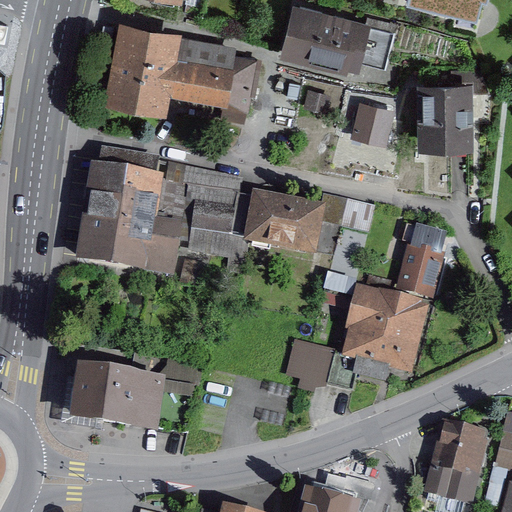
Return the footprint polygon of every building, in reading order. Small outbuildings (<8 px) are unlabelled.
[(364,25),(296,8),(283,59),(351,76),(364,25)] [(171,122),(174,102),(186,39),(122,27),(107,110),(171,122)] [(235,60),(238,48),(186,39),(174,102),(248,115),(257,64),(235,60)] [(480,87),(424,87),(424,150),(479,151),(480,87)] [(397,112),(359,104),(351,139),(389,147),(397,112)] [(169,171),(167,184),(158,249),(183,253),(239,261),(248,200),(239,199),(242,182),(169,171)] [(167,184),(94,174),(81,268),(178,282),(183,253),(158,249),(167,184)] [(318,262),(325,226),(328,212),(318,210),(258,199),(249,249),(318,262)] [(398,214),(320,200),(318,210),(328,212),(325,226),(394,238),(398,214)] [(444,259),(409,251),(398,300),(433,307),(444,259)] [(210,268),(184,264),(181,288),(207,292),(210,268)] [(318,308),(353,316),(359,284),(324,277),(318,308)] [(398,300),(362,292),(346,361),(417,377),(433,307),(398,300)] [(288,375),(303,378),(301,386),(326,392),(337,349),(297,339),(288,375)] [(173,382),(85,370),(78,421),(166,434),(173,382)] [(494,439),(447,426),(428,498),(476,510),(494,439)] [(511,438),(505,437),(497,471),(511,474),(511,438)] [(361,511),(364,505),(310,491),(305,511),(361,511)]
